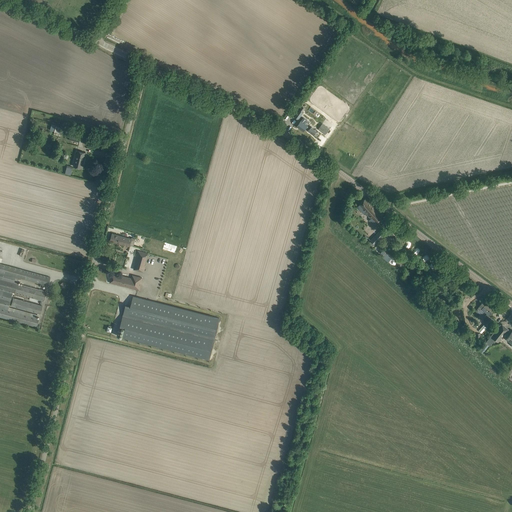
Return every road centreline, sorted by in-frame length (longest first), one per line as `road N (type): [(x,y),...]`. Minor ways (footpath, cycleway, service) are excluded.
road 1 (unclassified): [(29,511),(144,61)]
road 2 (unclassified): [(511,300),(288,132),(144,61)]
road 3 (track): [(374,197),(511,169)]
